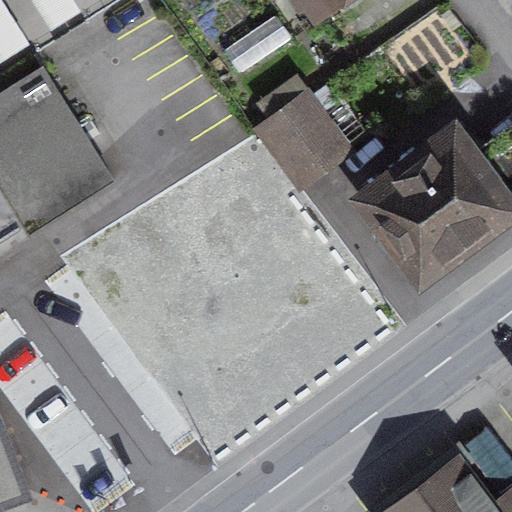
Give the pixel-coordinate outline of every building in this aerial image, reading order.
[(0,248),(112,177),(54,85),(0,118),(0,248)] [(260,130),(299,182),(348,146),(310,95),(260,130)] [(366,196),(421,271),(511,204),(511,137),(477,163),(453,131),(366,196)] [(113,225),(66,262),(103,309),(150,272),(113,225)] [(171,331),(232,413),(363,315),(319,257),(257,302),(241,280),(171,331)] [(0,511),(0,496),(24,487),(0,423),(0,511)] [(498,511),(456,456),(381,511),(498,511)]
